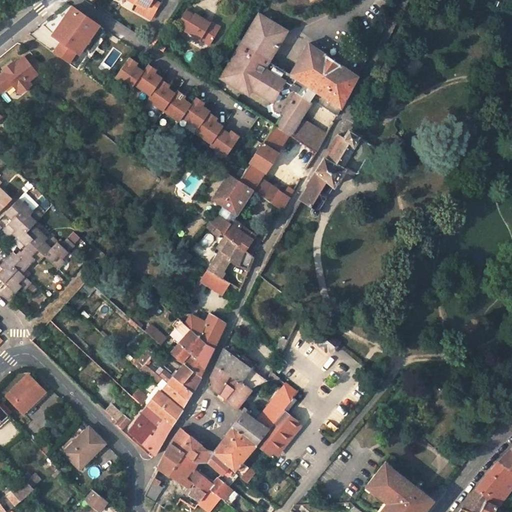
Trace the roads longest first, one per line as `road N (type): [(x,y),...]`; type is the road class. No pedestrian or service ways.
road 1 (residential): [(406,0),(133,508)]
road 2 (residential): [(251,122),(77,0)]
road 3 (residential): [(133,508),(131,454),(20,347)]
road 4 (residential): [(389,382),(282,511)]
road 5 (unknown): [(318,468),(318,385),(287,349)]
